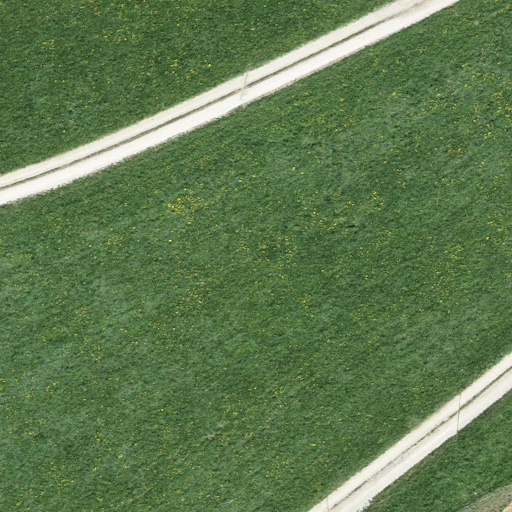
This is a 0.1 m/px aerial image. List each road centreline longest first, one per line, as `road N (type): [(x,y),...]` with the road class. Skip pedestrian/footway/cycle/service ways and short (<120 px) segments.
road 1 (track): [(423,0),(64,177),(0,193)]
road 2 (track): [(323,511),(511,364)]
